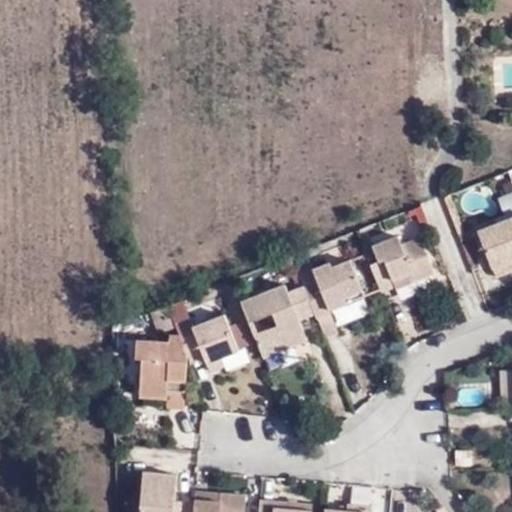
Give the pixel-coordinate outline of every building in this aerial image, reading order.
[(444,197),(459,235),(463,233),(448,195),(444,197)] [(496,277),(511,271),(511,217),(478,232),(496,277)] [(372,241),(362,245),(365,253),(379,290),(380,292),(394,286),(392,280),(407,274),(411,281),(432,272),(418,239),(400,247),(397,236),(373,245),(372,241)] [(379,290),(365,253),(351,259),(364,295),(379,290)] [(314,312),(316,318),(330,312),(328,308),(364,295),(351,259),(332,266),(330,262),(313,269),(316,278),(303,283),(304,285),(314,312)] [(303,283),(298,269),(292,272),(298,287),(304,285),(303,283)] [(285,283),(242,299),(262,353),(306,336),(300,317),(314,312),(304,285),(298,287),(288,291),(285,283)] [(190,315),(175,321),(179,331),(187,354),(190,360),(205,354),(207,361),(221,355),(239,348),(231,328),(225,312),(193,324),(190,315)] [(241,324),(231,328),(239,348),(249,345),(241,324)] [(187,354),(179,331),(171,331),(171,340),(138,337),(137,353),(143,354),(140,392),(168,394),(168,388),(185,389),(187,354)] [(226,368),(221,355),(207,361),(212,374),(226,368)] [(168,388),(168,394),(168,402),(184,403),(185,389),(168,388)] [(179,475),(145,472),(141,511),(182,511),(182,500),(177,500),(179,475)] [(221,502),(222,494),(196,492),(196,501),(221,502)] [(245,511),(247,496),(222,494),(221,502),(196,501),(195,511),(245,511)] [(258,511),(312,511),(313,503),(260,499),(258,511)]
